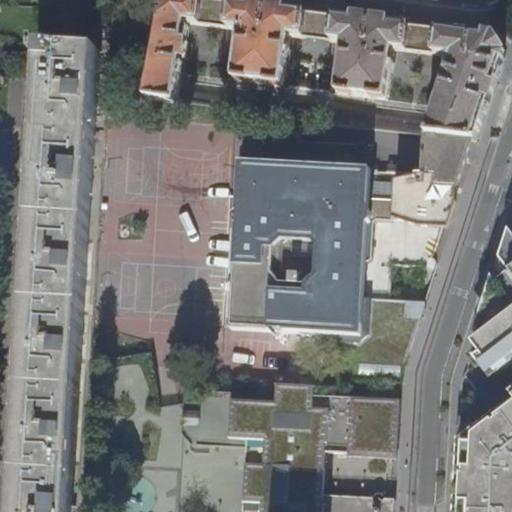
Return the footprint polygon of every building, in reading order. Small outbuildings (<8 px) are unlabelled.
[(331,16),(274,8),(207,0),(168,0),(153,98),(428,133),(472,139),(478,140),(489,105),(496,83),(505,57),(493,40),(491,36),(384,23),(331,16)] [(69,511),(99,50),(67,48),(42,47),(41,55),(39,87),(35,159),(31,233),(26,309),(22,388),(18,455),(14,511),(69,511)] [(472,139),(428,133),(423,172),(241,164),(233,329),(341,335),(341,380),(403,383),(405,371),(410,351),(414,337),(379,335),(380,319),(381,299),(364,298),(367,256),(369,219),(444,222),(461,171),(472,139)] [(503,369),(511,362),(511,232),(507,245),(501,262),(511,274),(511,275),(498,285),(495,281),(485,313),(492,322),(497,329),(481,341),(503,369)] [(395,511),(396,500),(325,499),(327,456),(396,457),(398,404),(317,403),(316,382),(277,382),(277,400),(231,400),(230,438),(248,440),(243,511),(395,511)] [(511,511),(511,394),(510,395),(511,397),(511,409),(491,425),(464,446),(461,503),(456,503),(456,507),(455,511),(511,511)]
